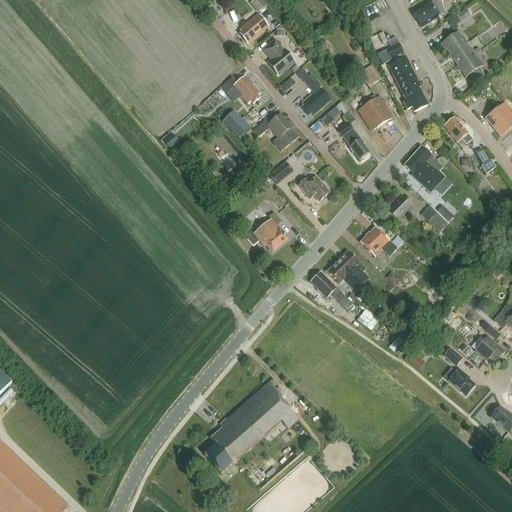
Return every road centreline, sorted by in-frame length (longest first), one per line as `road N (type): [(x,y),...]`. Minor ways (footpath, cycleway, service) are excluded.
road 1 (tertiary): [(117,511),(190,397),(363,196)]
road 2 (residential): [(363,196),(196,0)]
road 3 (tertiary): [(363,196),(443,102)]
